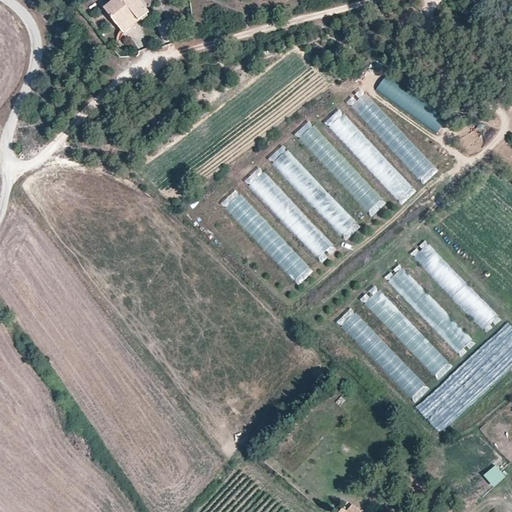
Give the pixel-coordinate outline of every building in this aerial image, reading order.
[(136,16),(139,20),(148,12),(138,0),(113,0),(105,7),(121,28),(136,16)] [(124,32),(139,20),(136,16),(121,28),(124,32)] [(176,32),(171,20),(157,25),(162,38),(176,32)] [(387,77),(376,92),(436,135),(447,119),(387,77)] [(382,198),(314,127),(298,142),(366,213),(382,198)] [(356,221),(288,151),(273,166),(341,236),(356,221)] [(501,314),(428,242),(412,259),(484,331),(501,314)] [(475,339),(402,267),(386,283),(458,355),(475,339)] [(496,466),(486,476),(495,486),(505,476),(496,466)]
